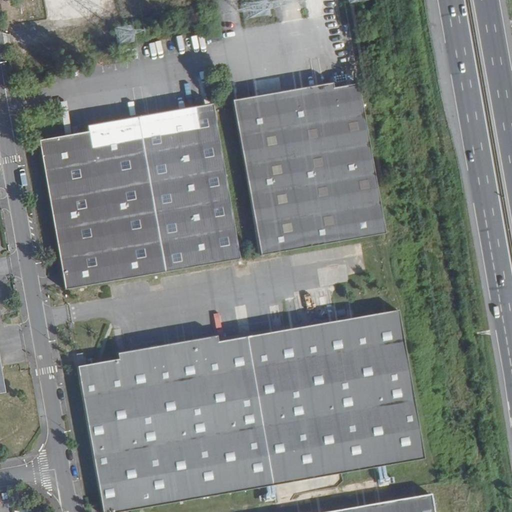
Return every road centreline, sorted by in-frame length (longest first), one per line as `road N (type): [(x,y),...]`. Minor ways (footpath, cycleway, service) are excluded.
road 1 (residential): [(62,467),(0,104)]
road 2 (motorway): [(451,0),(511,349)]
road 3 (motorway): [(511,149),(484,0)]
